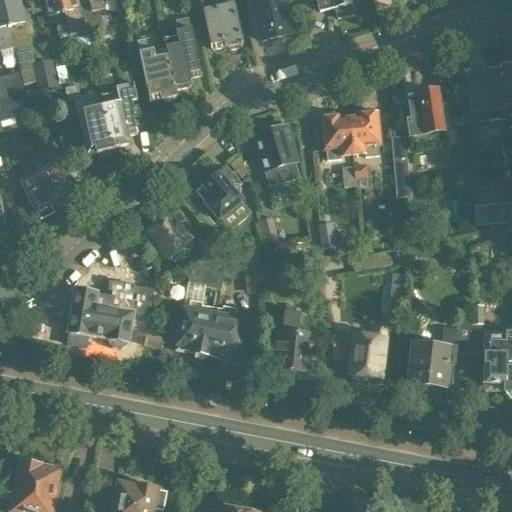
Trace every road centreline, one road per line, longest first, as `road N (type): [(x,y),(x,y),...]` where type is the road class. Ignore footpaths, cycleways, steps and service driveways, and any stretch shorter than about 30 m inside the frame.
road 1 (secondary): [(0,298),(64,261),(217,118),(255,96),(511,19)]
road 2 (primary): [(511,485),(0,385)]
